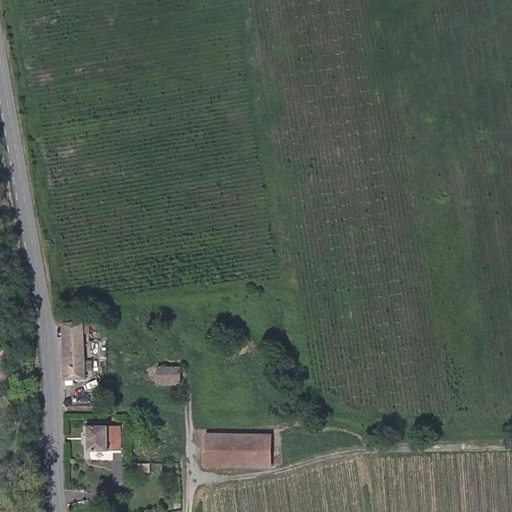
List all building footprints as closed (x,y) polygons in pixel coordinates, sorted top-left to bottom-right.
[(63,322),(64,379),(66,379),(73,379),(86,379),(86,370),(86,359),(85,322),(63,322)] [(158,369),(158,383),(182,383),(182,369),(158,369)] [(121,426),(88,426),(88,453),(121,453),(121,426)] [(271,467),(270,435),(205,434),(205,466),(271,467)] [(148,465),(137,464),(136,472),(147,473),(148,465)]
